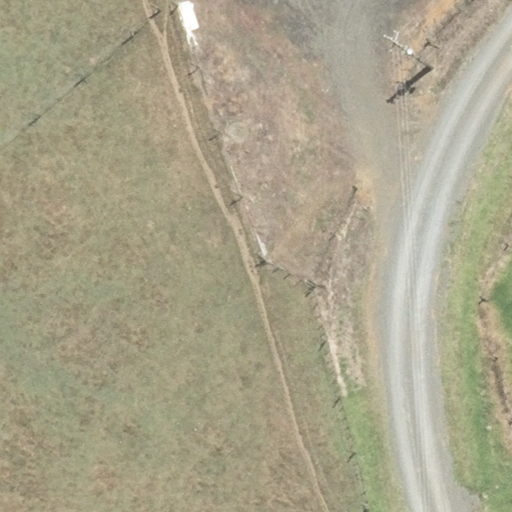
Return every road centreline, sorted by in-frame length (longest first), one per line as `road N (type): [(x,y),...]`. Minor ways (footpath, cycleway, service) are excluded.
road 1 (track): [(511,60),(417,199),(407,335),(455,511)]
road 2 (track): [(417,199),(306,0)]
